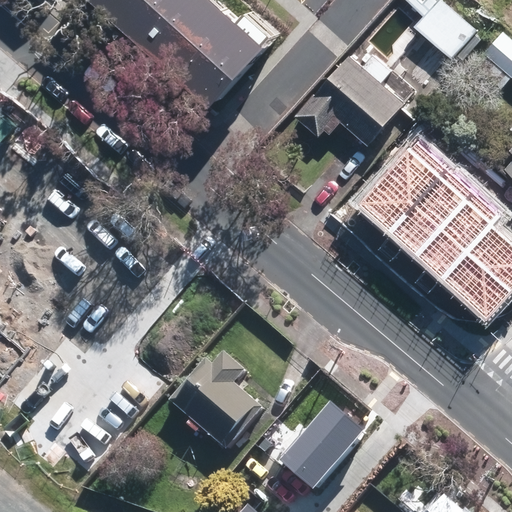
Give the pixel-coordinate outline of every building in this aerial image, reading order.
[(108,0),(226,101),(281,37),(237,0),(108,0)] [(407,0),(425,15),(417,25),(455,58),(481,28),(448,0),(444,0),(442,2),(440,0),(426,0),(426,1),(424,0),(407,0)] [(505,89),(511,81),(511,34),(506,29),(483,54),(495,66),(488,73),(505,89)] [(407,104),(353,55),(300,113),(324,135),(339,118),(369,146),(407,104)] [(411,142),(359,204),(489,313),(511,284),(511,244),(491,227),(501,216),(411,142)] [(147,282),(98,233),(87,243),(76,232),(53,254),(68,269),(61,277),(107,323),(147,282)] [(249,372),(228,354),(217,366),(209,360),(172,402),(225,449),(263,407),(238,385),(249,372)] [(172,377),(159,365),(140,385),(153,397),(172,377)] [(332,399),(280,457),(314,486),(366,429),(332,399)] [(464,511),(443,494),(428,511),(464,511)]
